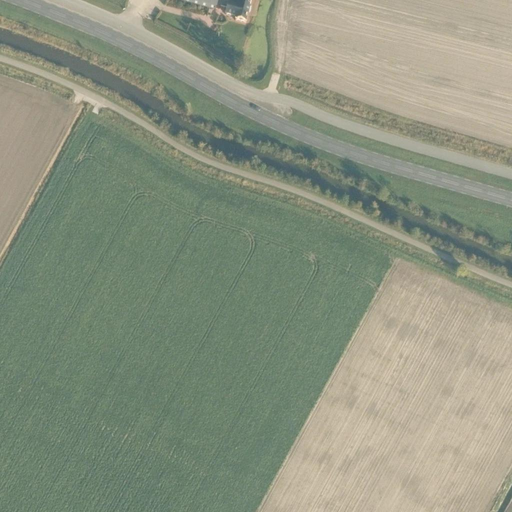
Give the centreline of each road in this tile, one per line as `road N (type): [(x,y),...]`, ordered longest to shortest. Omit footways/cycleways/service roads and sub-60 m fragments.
road 1 (unclassified): [(0,59),(69,85),(200,158),(511,285)]
road 2 (primary): [(511,199),(282,126),(119,40),(18,0)]
road 3 (unclassified): [(65,0),(253,94),(511,175)]
road 4 (track): [(0,380),(314,511)]
